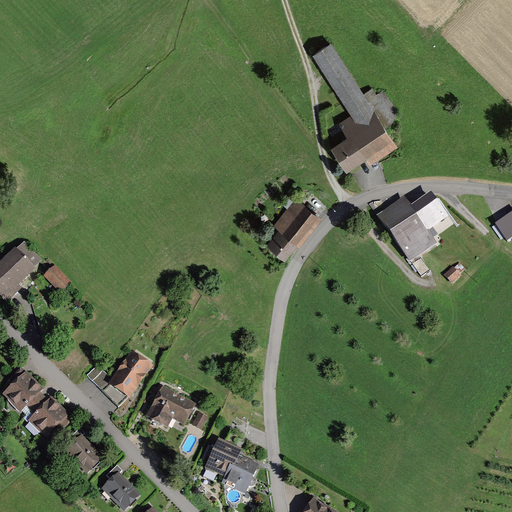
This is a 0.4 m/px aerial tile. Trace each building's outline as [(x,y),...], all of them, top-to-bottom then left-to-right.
[(349,134),(330,147),(345,169),(362,158),(368,167),(397,148),(328,45),(316,54),(357,115),(343,125),(349,134)] [(376,217),(409,265),(434,248),(421,229),(441,215),(425,192),(410,202),(406,197),(376,217)] [(279,229),(267,245),(282,257),(315,215),(296,200),(276,227),(279,229)] [(511,212),(494,224),(506,242),(511,237),(511,212)] [(0,296),(4,301),(20,286),(16,282),(40,260),(21,240),(0,260),(0,296)] [(45,277),(62,294),(73,283),(56,266),(45,277)] [(129,351),(108,380),(129,394),(149,365),(129,351)] [(56,424),(61,429),(73,417),(51,394),(46,398),(37,388),(41,384),(25,367),(1,390),(19,408),(25,402),(33,411),(27,416),(45,435),(56,424)] [(162,386),(147,413),(165,423),(169,415),(184,424),(195,405),(162,386)] [(196,410),(187,427),(200,434),(209,417),(196,410)] [(81,431),(64,447),(88,471),(104,455),(81,431)] [(218,436),(205,468),(226,477),(224,482),(246,491),(259,463),(239,454),(243,447),(218,436)] [(117,468),(100,484),(123,510),(141,493),(117,468)] [(306,511),(335,511),(314,499),(306,511)] [(164,511),(154,501),(142,511),(164,511)]
